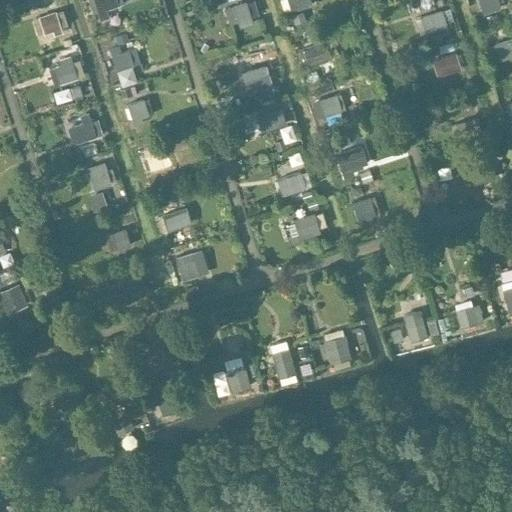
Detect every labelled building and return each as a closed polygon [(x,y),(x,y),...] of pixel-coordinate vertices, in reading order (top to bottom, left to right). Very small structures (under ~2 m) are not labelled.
[(116,6),(114,0),(92,0),(99,20),(107,18),(105,10),(116,6)] [(311,6),(308,0),(286,0),(290,12),(311,6)] [(499,4),(498,0),(479,0),(482,9),(499,4)] [(250,18),(245,2),(232,6),(237,22),(250,18)] [(447,32),(441,10),(420,16),(425,33),(441,29),(442,34),(447,32)] [(61,33),(54,12),(38,17),(43,33),(52,31),(53,35),(61,33)] [(511,56),(511,37),(494,44),(499,61),(511,56)] [(329,59),(324,42),(302,49),(308,70),(318,67),(316,63),(329,59)] [(132,65),(127,49),(120,52),(118,46),(109,50),(116,71),(132,65)] [(460,69),(455,53),(431,60),(436,76),(460,69)] [(76,78),(69,57),(58,60),(60,65),(54,67),(59,83),(76,78)] [(266,66),(242,73),(247,89),(271,81),(266,66)] [(275,85),(267,87),(269,95),(277,93),(275,85)] [(342,111),(337,94),(320,99),(325,117),(342,111)] [(148,115),(143,100),(126,105),(133,126),(142,124),(140,118),(148,115)] [(286,125),(280,107),(263,112),(263,114),(258,116),(263,131),(268,129),(269,131),(286,125)] [(94,137),(87,113),(79,115),(81,123),(68,127),(73,143),(94,137)] [(481,134),(475,116),(458,122),(464,139),(481,134)] [(358,167),(353,151),(336,156),(341,173),(358,167)] [(165,169),(160,153),(142,159),(148,174),(165,169)] [(495,178),(489,160),(468,167),(474,185),(495,178)] [(110,183),(104,167),(87,172),(92,189),(110,183)] [(305,188),(300,173),(277,180),(282,195),(305,188)] [(312,195),(303,198),(305,205),(314,202),(312,195)] [(374,217),(368,198),(351,203),(357,223),(374,217)] [(190,223),(185,208),(162,215),(167,231),(190,223)] [(318,229),(313,214),(293,220),(297,236),(318,229)] [(132,246),(126,228),(112,232),(118,250),(132,246)] [(195,265),(192,254),(175,260),(179,271),(195,265)] [(142,285),(139,273),(124,278),(128,290),(142,285)] [(511,313),(511,287),(502,290),(508,315),(511,313)] [(24,304),(18,290),(0,297),(0,300),(5,312),(24,304)] [(483,321),(478,304),(455,311),(460,327),(483,321)] [(427,337),(420,310),(402,315),(409,342),(427,337)] [(352,358),(346,335),(324,341),(330,364),(352,358)] [(295,373),(288,348),(270,353),(277,378),(295,373)] [(249,387),(244,365),(224,371),(230,392),(249,387)] [(181,409),(174,392),(157,399),(164,416),(181,409)] [(133,428),(124,408),(107,416),(116,435),(133,428)] [(94,448),(90,437),(85,439),(81,429),(65,436),(78,465),(92,459),(88,451),(94,448)]
